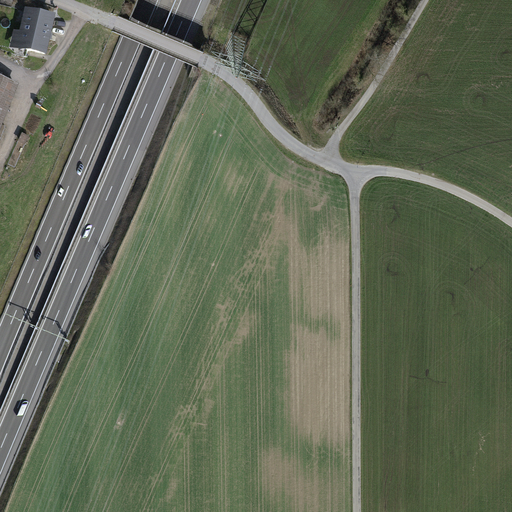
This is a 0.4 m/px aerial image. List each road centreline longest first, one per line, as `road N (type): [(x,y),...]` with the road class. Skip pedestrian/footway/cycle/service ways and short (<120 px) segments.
road 1 (motorway): [(0,450),(191,0)]
road 2 (motorway): [(147,0),(0,351)]
road 3 (residential): [(356,170),(292,146),(237,84),(198,58),(60,0)]
road 4 (residential): [(358,511),(356,170)]
road 5 (track): [(328,161),(342,126),(426,0)]
road 6 (residential): [(511,222),(428,179),(356,170)]
